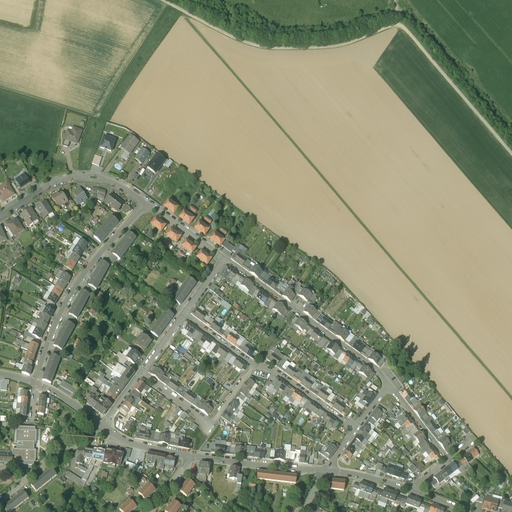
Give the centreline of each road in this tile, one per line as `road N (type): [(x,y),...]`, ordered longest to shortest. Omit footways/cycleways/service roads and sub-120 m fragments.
road 1 (track): [(511,154),(399,25),(330,46),(254,45),(163,0)]
road 2 (residential): [(34,383),(76,283),(145,202)]
road 3 (residential): [(388,385),(225,258)]
road 4 (residential): [(140,372),(207,427),(253,364)]
road 5 (residential): [(145,202),(112,182),(80,176),(42,186),(0,214)]
road 6 (residential): [(189,456),(327,471)]
road 7 (residential): [(0,501),(103,425)]
road 8 (residential): [(253,364),(356,428)]
